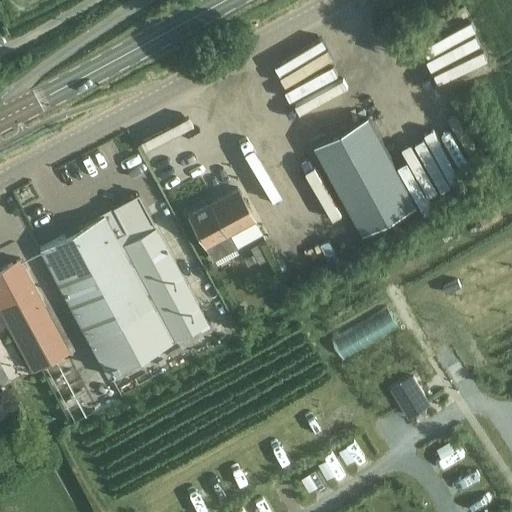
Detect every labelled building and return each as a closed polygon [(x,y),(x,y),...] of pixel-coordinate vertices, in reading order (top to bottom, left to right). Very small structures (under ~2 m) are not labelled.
[(366,230),(418,202),(370,114),(318,142),(366,230)] [(457,164),(467,160),(447,120),(438,125),(457,164)] [(425,189),(446,178),(424,133),(402,144),(425,189)] [(309,154),(300,158),(323,205),(332,200),(309,154)] [(293,163),(284,168),(309,217),(318,212),(293,163)] [(267,238),(291,229),(272,178),(249,186),(267,238)] [(190,214),(208,245),(205,246),(212,260),(237,247),(229,233),(232,231),(257,217),(240,186),(190,214)] [(41,248),(91,339),(111,374),(210,319),(138,191),(113,205),(113,206),(82,223),(83,225),(41,248)] [(259,242),(251,247),(259,262),(268,257),(259,242)] [(70,350),(19,256),(0,266),(0,309),(42,385),(51,380),(42,365),(70,350)] [(231,322),(205,336),(210,345),(236,330),(231,322)] [(24,357),(12,363),(18,376),(31,370),(24,357)] [(414,407),(427,398),(413,375),(391,388),(408,416),(416,411),(414,407)] [(48,384),(36,391),(45,405),(56,397),(48,384)] [(220,511),(244,511),(237,500),(220,511)]
